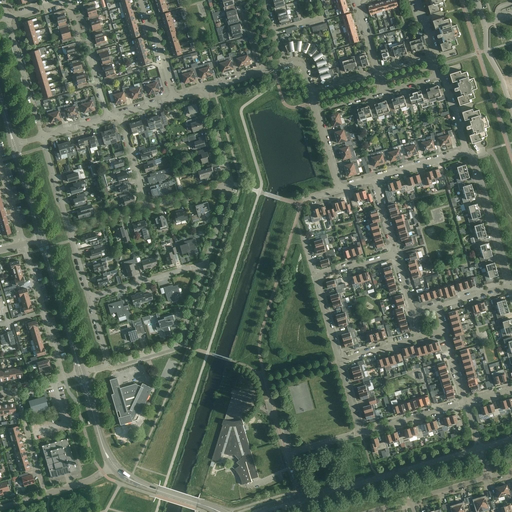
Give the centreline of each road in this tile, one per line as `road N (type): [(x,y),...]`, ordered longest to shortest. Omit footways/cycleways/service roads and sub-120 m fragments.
road 1 (residential): [(301,502),(479,450)]
road 2 (residential): [(109,365),(179,344),(206,264)]
road 3 (residential): [(510,284),(474,159),(464,151)]
road 4 (tertiary): [(81,373),(40,238)]
road 5 (residential): [(360,433),(287,455),(301,502)]
road 6 (residential): [(44,136),(8,16)]
road 7 (residential): [(108,117),(69,0)]
